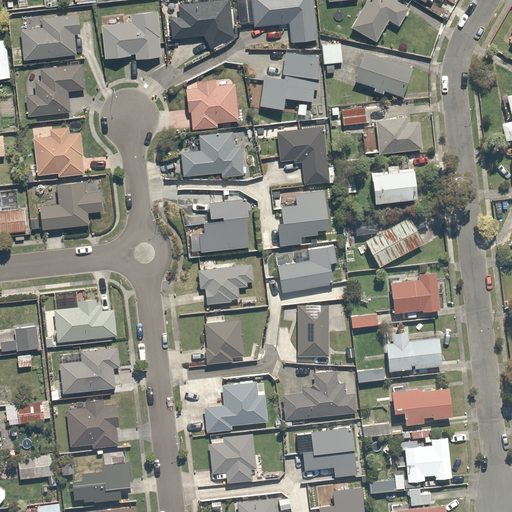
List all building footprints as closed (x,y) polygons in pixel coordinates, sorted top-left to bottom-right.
[(233,35),(229,0),(221,0),(178,4),(179,17),(170,18),(172,38),(204,35),(209,46),(233,35)] [(316,37),(311,0),(249,0),(253,26),(287,22),(289,40),(316,37)] [(399,25),(410,7),(397,0),(366,0),(351,27),(376,41),(389,20),(399,25)] [(163,58),(159,11),(132,13),(133,22),(104,25),(107,56),(133,54),(134,61),(163,58)] [(81,34),(78,13),(42,18),(44,27),(22,30),(26,59),(77,53),(74,35),(81,34)] [(0,79),(12,79),(9,36),(0,36),(0,79)] [(340,41),(321,44),(324,62),(342,60),(340,41)] [(318,55),(286,51),(281,96),(313,99),(318,55)] [(403,97),(413,69),(364,53),(355,80),(375,87),(374,91),(383,94),(384,91),(403,97)] [(82,91),(80,66),(44,69),(45,80),(35,80),(36,92),(25,93),(27,117),(72,113),(71,92),(82,91)] [(238,120),(237,85),(216,86),(216,81),(199,82),(199,89),(190,89),(192,126),(218,125),(218,121),(238,120)] [(511,140),(511,94),(507,96),(511,114),(511,120),(502,123),(506,141),(511,140)] [(366,108),(343,108),(343,124),(366,123),(366,108)] [(375,119),(380,153),(422,148),(419,122),(407,123),(406,115),(375,119)] [(317,128),(273,132),(276,161),(289,160),(290,165),(299,164),(301,184),(322,182),(317,128)] [(179,150),(180,176),(218,174),(218,179),(230,178),(230,174),(241,174),(239,133),(198,135),(198,149),(179,150)] [(80,186),(80,137),(68,137),(68,134),(45,134),(45,137),(32,137),(32,181),(55,180),(55,183),(71,182),(71,186),(80,186)] [(415,203),(412,173),(370,178),(373,208),(415,203)] [(37,211),(38,235),(85,233),(85,218),(99,217),(98,197),(90,197),(89,189),(52,191),(53,210),(37,211)] [(328,207),(319,189),(292,193),(294,204),(282,205),(285,223),(277,224),(279,244),(304,241),(303,234),(318,232),(317,224),(330,222),(328,207)] [(249,250),(245,196),(208,199),(210,220),(204,220),(205,232),(200,232),(201,250),(199,250),(199,254),(249,250)] [(0,214),(0,234),(22,234),(22,215),(0,214)] [(348,229),(350,241),(369,238),(367,226),(348,229)] [(372,274),(418,252),(405,226),(360,249),(372,274)] [(275,266),(280,293),(331,283),(327,264),(333,263),(330,245),(303,250),(305,261),(275,266)] [(250,264),(195,270),(197,289),(202,288),(204,305),(230,303),(229,300),(238,299),(237,288),(247,287),(246,283),(252,282),(250,264)] [(434,315),(430,277),(413,279),(413,283),(381,286),(384,319),(434,315)] [(56,309),(58,340),(121,335),(119,308),(107,309),(106,295),(85,297),(86,307),(56,309)] [(325,303),(293,303),(293,354),(326,354),(325,303)] [(370,317),(345,320),(346,333),(371,330),(370,317)] [(240,320),(204,323),(207,364),(235,362),(234,354),(243,353),(240,320)] [(0,344),(0,356),(35,354),(35,346),(39,346),(38,330),(12,331),(13,344),(0,344)] [(434,374),(431,345),(401,348),(400,340),(385,342),(385,350),(378,351),(381,380),(434,374)] [(56,370),(60,400),(113,394),(111,376),(117,375),(115,353),(77,357),(78,367),(56,370)] [(14,361),(15,373),(29,372),(28,360),(14,361)] [(282,395),(284,421),(354,415),(352,394),(349,394),(347,372),(336,373),(335,370),(323,371),(323,368),(311,369),(313,387),(303,388),(304,393),(282,395)] [(375,376),(350,376),(351,388),(376,388),(375,376)] [(202,405),(203,430),(234,428),(234,424),(268,422),(267,394),(256,395),(255,381),(220,383),(221,402),(213,403),(213,405),(202,405)] [(447,422),(444,394),(416,397),(415,393),(387,396),(389,417),(399,416),(401,430),(420,428),(419,422),(428,421),(429,424),(447,422)] [(86,407),(67,409),(71,446),(93,444),(94,448),(120,445),(118,427),(120,427),(117,403),(106,404),(105,398),(86,400),(86,407)] [(43,410),(15,411),(16,429),(44,427),(43,410)] [(357,476),(351,428),(311,433),(313,451),(302,453),(304,470),(333,467),(335,478),(357,476)] [(381,432),(356,432),(356,443),(382,443),(381,432)] [(254,470),(253,436),(222,437),(222,443),(208,444),(209,475),(223,474),(224,484),(250,483),(249,471),(254,470)] [(445,485),(441,444),(425,445),(425,452),(398,455),(402,489),(417,487),(417,483),(428,482),(428,487),(445,485)] [(73,483),(75,501),(82,500),(82,502),(84,502),(84,504),(96,502),(96,503),(123,501),(121,490),(132,489),(131,483),(134,483),(132,462),(125,463),(125,456),(113,457),(114,464),(104,465),(105,471),(83,473),(84,482),(73,483)] [(52,461),(17,463),(18,485),(53,483),(52,461)] [(388,487),(363,487),(363,499),(388,498),(388,487)] [(363,511),(362,489),(333,491),(333,504),(317,505),(317,511),(363,511)] [(285,511),(284,498),(237,502),(238,511),(235,511),(285,511)]
